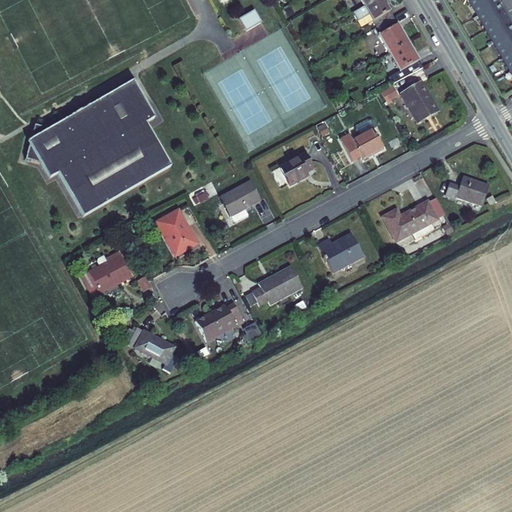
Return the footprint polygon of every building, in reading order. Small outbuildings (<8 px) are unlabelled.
[(352,14),(357,22),(368,15),(372,22),(376,29),(393,19),(381,0),(376,0),(364,7),(352,14)] [(511,24),(497,0),(471,0),(511,68),(511,24)] [(246,33),(261,24),(254,11),(238,20),(246,33)] [(368,15),(357,22),(361,29),(372,22),(368,15)] [(369,33),(374,41),(379,38),(389,54),(407,44),(393,19),(376,29),(369,33)] [(389,54),(379,38),(374,41),(383,57),(389,54)] [(392,85),(395,84),(422,69),(407,44),(389,54),(399,73),(388,79),(392,85)] [(337,73),(324,81),(329,89),(342,81),(337,73)] [(145,124),(154,119),(132,82),(49,130),(34,126),(30,141),(27,143),(29,146),(25,161),(40,165),(49,180),(57,175),(82,218),(170,167),(145,124)] [(436,112),(421,85),(402,96),(418,123),(436,112)] [(380,95),(388,105),(399,96),(391,86),(380,95)] [(352,163),(361,158),(362,161),(383,150),(372,130),(352,141),(349,135),(339,140),(352,163)] [(305,174),(312,170),(304,155),(280,168),(290,187),(307,178),(305,174)] [(455,199),(481,208),(488,187),(462,178),(459,189),(449,185),(445,196),(455,200),(455,199)] [(250,182),(219,199),(229,218),(231,217),(233,222),(236,222),(248,216),(245,210),(260,201),(250,182)] [(486,201),(489,206),(494,203),(491,198),(486,201)] [(429,225),(435,222),(426,205),(399,220),(395,213),(383,220),(395,243),(410,235),(414,242),(428,234),(425,227),(429,225)] [(177,212),(155,223),(165,242),(169,240),(177,256),(196,246),(177,212)] [(351,236),(335,244),(336,247),(332,248),(331,246),(329,241),(317,248),(332,275),(362,258),(351,236)] [(177,256),(169,240),(165,242),(174,258),(177,256)] [(99,267),(87,273),(88,274),(80,278),(91,299),(132,278),(118,252),(105,260),(103,257),(97,260),(97,263),(99,267)] [(301,290),(290,268),(271,279),(273,283),(267,286),(265,282),(258,286),(260,289),(251,294),(258,307),(267,303),(269,307),(301,290)] [(145,278),(136,283),(142,294),(151,289),(145,278)] [(224,307),(195,323),(205,341),(242,321),(233,304),(225,308),(224,307)] [(165,366),(173,349),(158,340),(136,329),(127,346),(165,366)]
